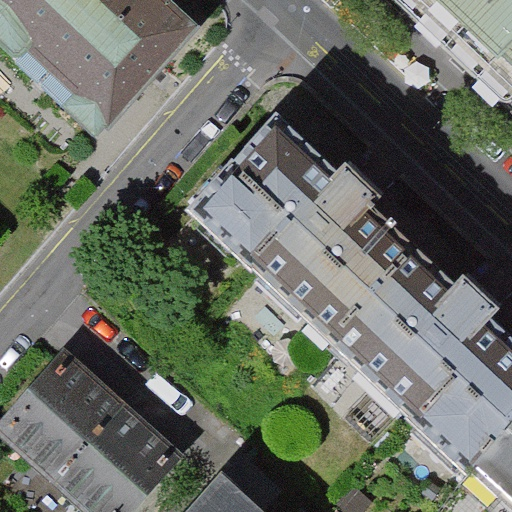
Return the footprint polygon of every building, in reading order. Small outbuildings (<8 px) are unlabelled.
[(0,0),(0,11),(10,0),(0,0)] [(10,0),(0,11),(0,23),(110,123),(201,24),(174,0),(10,0)] [(511,0),(416,0),(479,56),(511,19),(511,0)] [(511,19),(479,56),(511,87),(511,19)] [(317,326),(399,240),(277,126),(196,212),(317,326)] [(317,326),(474,472),(511,420),(511,345),(399,240),(317,326)] [(0,419),(104,511),(184,511),(218,475),(65,340),(0,412),(0,419)] [(511,507),(511,420),(474,472),(511,507)] [(277,511),(226,466),(218,475),(184,511),(277,511)] [(511,511),(511,507),(474,472),(443,511),(511,511)]
